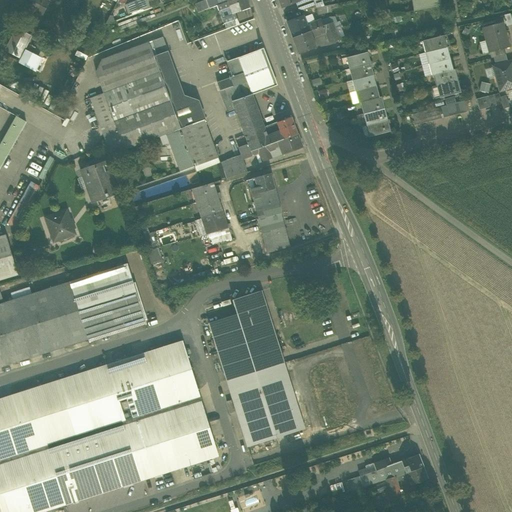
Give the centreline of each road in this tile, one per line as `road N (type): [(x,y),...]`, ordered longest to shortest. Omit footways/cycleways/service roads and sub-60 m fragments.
road 1 (track): [(155,511),(423,425)]
road 2 (secondary): [(456,511),(357,251)]
road 3 (unclassified): [(191,317),(0,379)]
road 4 (unclassified): [(357,251),(201,292),(191,317)]
road 5 (unclassified): [(511,261),(372,162)]
road 6 (unclassified): [(241,468),(191,317)]
road 7 (secondary): [(357,251),(303,113)]
road 8 (residential): [(372,162),(511,123)]
road 9 (unclassified): [(107,511),(241,468)]
road 10 (secondary): [(303,113),(260,0)]
